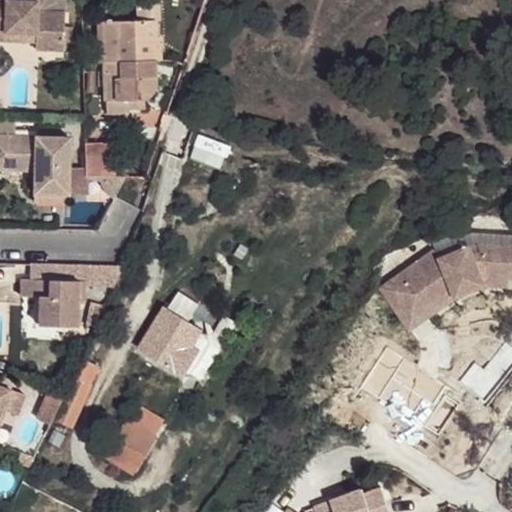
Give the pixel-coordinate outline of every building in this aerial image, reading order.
[(0,0),(0,41),(7,41),(7,34),(35,34),(36,42),(36,45),(66,47),(66,9),(63,9),(36,9),(36,0),(0,0)] [(36,0),(36,9),(63,9),(63,0),(36,0)] [(94,0),(82,1),(82,13),(106,11),(104,0),(94,0)] [(135,6),(136,21),(153,20),(158,20),(157,4),(135,6)] [(104,61),(154,58),(153,20),(136,21),(104,23),(104,61)] [(104,23),(96,23),(97,61),(103,61),(104,61),(104,23)] [(35,34),(7,34),(7,41),(36,42),(35,34)] [(104,99),(117,100),(144,100),(156,87),(154,58),(104,61),(103,61),(104,99)] [(117,100),(104,99),(105,114),(108,114),(117,114),(117,100)] [(144,100),(117,100),(117,114),(131,114),(131,108),(144,108),(144,100)] [(0,164),(26,165),(26,160),(35,160),(35,166),(35,187),(67,188),(69,133),(0,131),(0,164)] [(87,176),(102,175),(101,141),(85,143),(87,176)] [(101,141),(102,175),(115,175),(115,141),(101,141)] [(113,192),(118,195),(124,183),(128,175),(115,175),(102,175),(103,178),(104,182),(106,186),(108,188),(113,192)] [(67,188),(35,187),(35,196),(67,196),(67,188)] [(404,286),(423,311),(454,290),(484,276),(510,278),(511,278),(511,247),(474,245),(441,259),(404,286)] [(388,297),(404,286),(441,259),(437,250),(382,289),(388,297)] [(105,263),(32,262),(32,279),(61,279),(61,286),(69,286),(69,280),(85,280),(85,282),(114,284),(119,274),(105,275),(105,263)] [(105,275),(119,274),(124,263),(105,263),(105,275)] [(423,311),(404,286),(388,297),(412,331),(429,319),(458,299),(488,286),(509,288),(510,278),(484,276),(454,290),(423,311)] [(32,279),(22,279),(22,299),(32,299),(41,299),(41,326),(60,326),(77,327),(77,302),(84,302),(85,282),(85,280),(69,280),(69,286),(61,286),(61,279),(32,279)] [(41,326),(41,299),(32,299),(32,335),(60,334),(60,326),(41,326)] [(97,323),(106,304),(93,300),(88,322),(97,323)] [(201,331),(165,308),(140,347),(184,373),(196,375),(203,378),(220,349),(211,344),(201,331)] [(73,375),(87,381),(96,364),(82,357),(73,375)] [(376,371),(362,392),(383,405),(397,384),(376,371)] [(64,395),(63,397),(79,404),(91,384),(87,381),(73,375),(64,395)] [(13,388),(15,380),(3,376),(1,383),(13,388)] [(1,383),(0,382),(0,418),(2,419),(5,409),(17,414),(26,392),(13,388),(1,383)] [(64,395),(49,389),(36,417),(50,423),(52,419),(54,416),(63,397),(64,395)] [(79,404),(63,397),(54,416),(52,419),(69,427),(79,404)] [(511,433),(469,406),(434,462),(470,484),(473,485),(476,484),(481,480),(511,433)] [(127,419),(120,430),(148,448),(155,436),(127,419)] [(120,430),(104,456),(133,473),(148,448),(120,430)] [(395,511),(385,485),(369,491),(366,486),(346,493),(335,497),(315,504),(318,511),(395,511)] [(335,497),(346,493),(344,488),(332,491),(335,497)]
